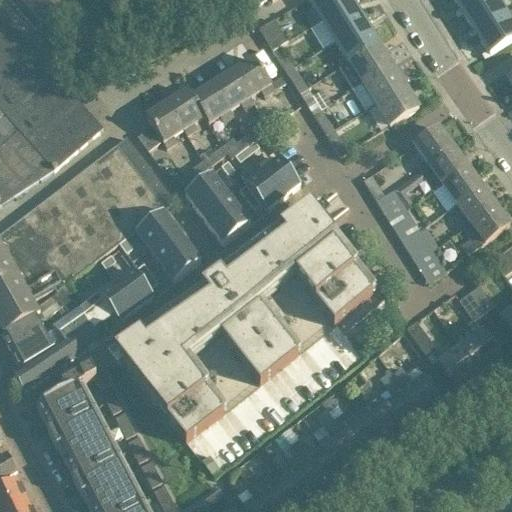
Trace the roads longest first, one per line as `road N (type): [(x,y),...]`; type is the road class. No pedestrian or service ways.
road 1 (residential): [(298,0),(134,99),(123,119),(92,106),(33,35)]
road 2 (residential): [(332,181),(429,311)]
road 3 (residential): [(332,181),(464,95)]
road 4 (residential): [(101,353),(217,267)]
road 5 (residential): [(217,267),(332,181)]
